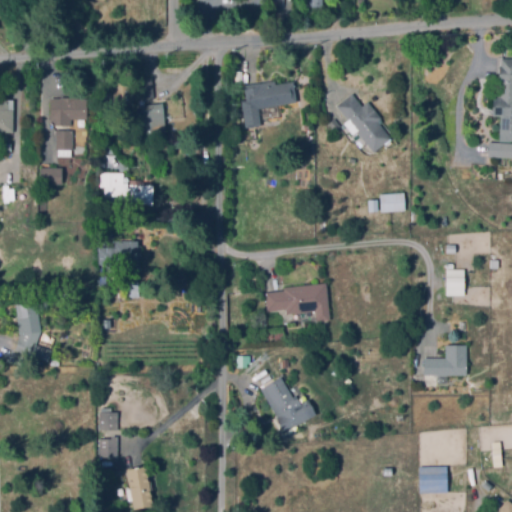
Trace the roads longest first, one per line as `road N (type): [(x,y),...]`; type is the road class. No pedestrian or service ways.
road 1 (residential): [(511,19),(0,60)]
road 2 (residential): [(220,42),(224,511)]
